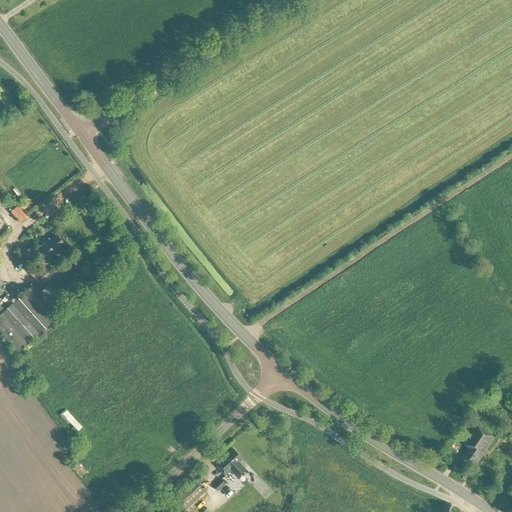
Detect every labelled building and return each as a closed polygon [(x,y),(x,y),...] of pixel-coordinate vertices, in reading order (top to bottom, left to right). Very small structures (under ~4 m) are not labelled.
[(20,223),(27,217),(18,206),(10,213),(20,223)] [(66,246),(56,235),(47,242),(46,241),(39,247),(50,259),(66,246)] [(26,264),(31,260),(23,252),(19,256),(26,264)] [(39,281),(49,271),(36,258),(26,268),(39,281)] [(93,264),(81,267),(83,275),(92,274),(91,271),(95,270),(93,264)] [(47,285),(40,292),(34,285),(0,314),(0,330),(17,353),(60,314),(55,309),(62,303),(61,302),(80,286),(73,278),(55,294),(47,285)] [(474,465),(494,436),(476,424),(462,444),(469,449),(463,458),(474,465)] [(244,469),(239,463),(243,460),(233,450),(216,465),(226,475),(231,470),(236,476),(244,469)] [(216,488),(223,481),(219,476),(211,483),(216,488)] [(180,509),(202,489),(194,480),(172,500),(180,509)]
